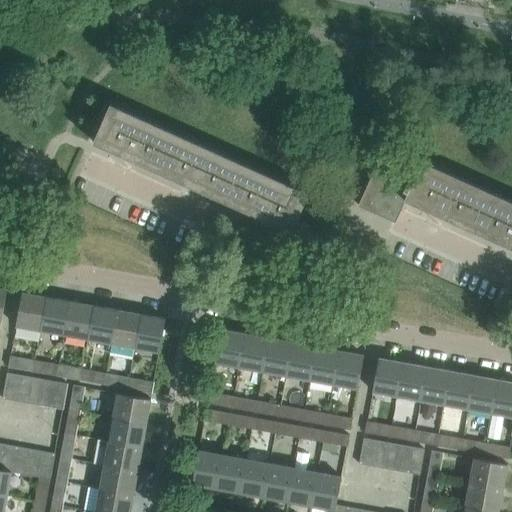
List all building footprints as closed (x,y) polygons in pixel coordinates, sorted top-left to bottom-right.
[(134,158),(160,169),(177,133),(110,103),(93,142),(95,143),(96,140),(121,152),(120,154),(133,160),(134,158)] [(243,163),(177,133),(160,169),(187,182),(186,184),(198,189),(199,187),(226,199),(243,163)] [(358,205),(395,222),(405,199),(404,199),(417,170),(385,156),(381,164),(378,162),(358,205)] [(445,214),(472,227),(489,190),(422,160),(417,170),(404,199),(405,199),(406,200),(407,197),(432,209),(431,211),(444,217),(445,214)] [(308,193),(243,163),(226,199),(253,211),(252,213),(264,219),(265,217),(291,228),(290,231),(291,231),(308,193)] [(511,200),(489,190),(472,227),(498,239),(497,241),(509,246),(510,244),(511,244),(511,200)] [(16,326),(40,330),(46,297),(22,292),(16,326)] [(70,301),(46,297),(40,330),(64,334),(70,301)] [(94,305),(70,301),(64,334),(88,339),(94,305)] [(117,310),(94,305),(88,339),(111,343),(117,310)] [(141,314),(117,310),(111,343),(135,347),(141,314)] [(165,319),(141,314),(135,347),(159,352),(165,319)] [(244,333),(220,329),(214,362),(215,362),(238,366),(244,333)] [(244,333),(238,366),(262,371),(268,337),(244,333)] [(292,342),(268,337),(262,371),(286,375),(292,342)] [(316,346),(292,342),(286,375),(310,379),(316,346)] [(340,351),(316,346),(310,379),(334,384),(340,351)] [(364,355),(340,351),(334,384),(358,388),(364,355)] [(8,366),(33,371),(35,360),(10,355),(8,366)] [(378,358),(372,391),(396,395),(402,362),(378,358)] [(33,371),(56,375),(58,364),(35,360),(33,371)] [(426,366),(402,362),(396,395),(420,400),(426,366)] [(56,375),(80,380),(82,369),(58,364),(56,375)] [(444,404),(450,371),(426,366),(420,400),(444,404)] [(82,369),(80,380),(104,384),(106,373),(82,369)] [(474,375),(450,371),(444,404),(468,408),(474,375)] [(15,400),(20,375),(7,372),(2,398),(15,400)] [(129,377),(106,373),(104,384),(127,388),(129,377)] [(32,377),(20,375),(15,400),(27,403),(32,377)] [(492,413),(498,379),(474,375),(468,408),(492,413)] [(43,379),(32,377),(27,403),(39,405),(43,379)] [(127,388),(152,393),(154,382),(153,382),(129,377),(127,388)] [(55,381),(43,379),(39,405),(51,407),(55,381)] [(511,423),(510,434),(511,434),(511,381),(498,379),(492,413),(511,416),(511,423)] [(68,383),(55,381),(51,407),(63,409),(68,383)] [(69,409),(80,411),(85,386),(74,384),(69,409)] [(233,396),(210,392),(209,392),(207,403),(231,407),(233,396)] [(146,423),(151,399),(117,393),(113,417),(146,423)] [(257,400),(233,396),(231,407),(255,411),(257,400)] [(255,411),(278,416),(280,405),(257,400),(255,411)] [(304,409),(280,405),(278,416),(302,420),(304,409)] [(229,413),(206,408),(204,419),(204,420),(227,424),(229,413)] [(69,409),(65,432),(76,434),(80,411),(69,409)] [(302,420),(326,425),(328,414),(304,409),(302,420)] [(227,424),(251,428),(253,417),(229,413),(227,424)] [(352,418),(328,414),(326,425),(350,429),(352,418)] [(142,447),(146,423),(113,417),(109,440),(142,447)] [(253,417),(251,428),(275,433),(277,422),(253,417)] [(391,425),(367,421),(365,432),(389,436),(391,425)] [(275,433),(299,437),(301,426),(277,422),(275,433)] [(415,429),(391,425),(389,436),(413,441),(415,429)] [(299,437),(323,442),(325,430),(301,426),(299,437)] [(415,429),(413,441),(436,445),(439,434),(415,429)] [(325,430),(323,442),(347,446),(349,435),(325,430)] [(60,456),(72,458),(76,434),(65,432),(60,456)] [(462,438),(439,434),(436,445),(460,449),(462,438)] [(98,438),(93,462),(104,464),(137,470),(142,447),(109,440),(98,438)] [(371,466),(376,440),(364,438),(359,463),(371,466)] [(486,443),(462,438),(460,449),(484,454),(486,443)] [(383,468),(388,442),(376,440),(371,466),(383,468)] [(395,470),(400,444),(388,442),(383,468),(395,470)] [(484,454),(508,458),(510,447),(486,443),(484,454)] [(18,446),(5,444),(0,470),(11,472),(11,471),(13,472),(18,446)] [(333,444),(330,460),(344,463),(347,446),(333,444)] [(395,470),(407,472),(412,447),(400,444),(395,470)] [(30,448),(18,446),(13,472),(25,474),(30,448)] [(407,472),(420,475),(424,449),(412,447),(407,472)] [(43,451),(30,448),(25,474),(38,476),(43,451)] [(192,483),(216,488),(222,454),(198,450),(192,483)] [(427,474),(438,477),(443,452),(432,450),(427,474)] [(55,453),(43,451),(38,476),(40,477),(50,478),(55,453)] [(239,492),(246,459),(222,454),(216,488),(239,492)] [(60,456),(56,480),(67,482),(72,458),(60,456)] [(503,488),(507,464),(474,458),(469,482),(503,488)] [(239,492),(263,496),(269,463),(246,459),(239,492)] [(287,501),(293,468),(269,463),(263,496),(287,501)] [(133,494),(137,470),(104,464),(100,488),(133,494)] [(287,501),(311,505),(317,472),(293,468),(287,501)] [(0,493),(7,495),(11,472),(0,470),(0,469),(0,493)] [(336,504),(341,476),(317,472),(311,505),(335,510),(336,504)] [(434,500),(438,477),(427,474),(423,498),(434,500)] [(40,477),(35,501),(46,503),(50,478),(40,477)] [(52,504),(63,506),(67,482),(56,480),(52,504)] [(498,511),(503,488),(469,482),(465,506),(498,511)] [(129,511),(133,494),(100,488),(95,511),(129,511)] [(423,498),(420,511),(431,511),(434,500),(423,498)] [(35,501),(33,511),(44,511),(46,503),(35,501)]
